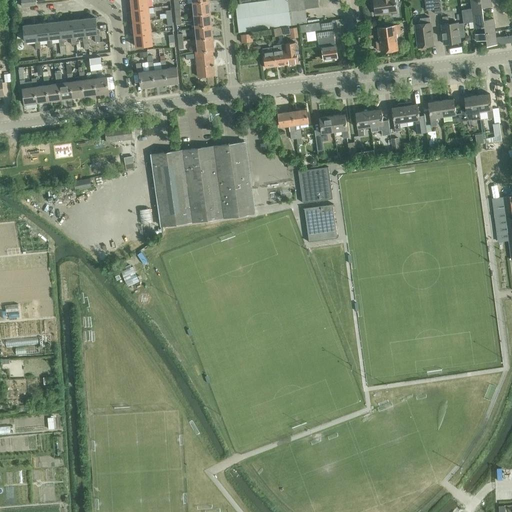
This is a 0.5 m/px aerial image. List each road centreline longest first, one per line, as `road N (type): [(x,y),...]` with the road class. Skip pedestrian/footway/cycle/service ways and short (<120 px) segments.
road 1 (tertiary): [(507,56),(362,76)]
road 2 (tertiary): [(234,94),(362,76)]
road 3 (tertiary): [(0,127),(127,109)]
road 4 (residential): [(127,109),(117,23),(94,0)]
